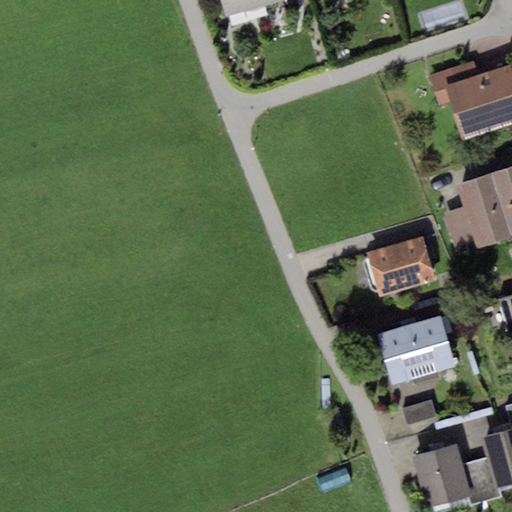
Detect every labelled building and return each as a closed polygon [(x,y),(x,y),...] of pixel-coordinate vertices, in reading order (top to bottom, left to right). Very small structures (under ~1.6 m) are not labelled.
[(222,0),(227,17),(288,1),(287,0),(222,0)] [(450,75),(431,81),(440,111),(455,106),(465,140),(511,125),(511,82),(508,70),(454,87),(450,75)] [(511,171),(493,177),(511,232),(511,171)] [(511,232),(493,177),(464,188),(472,211),(449,219),(458,247),(478,240),(480,247),(511,235),(511,232)] [(423,239),(371,255),(383,295),(435,279),(423,239)] [(440,317),(380,336),(395,385),(456,367),(440,317)] [(433,404),(405,412),(409,426),(437,419),(433,404)] [(511,431),(482,439),(487,458),(472,462),(479,490),(511,481),(511,431)] [(460,446),(417,454),(427,505),(470,497),(460,446)]
